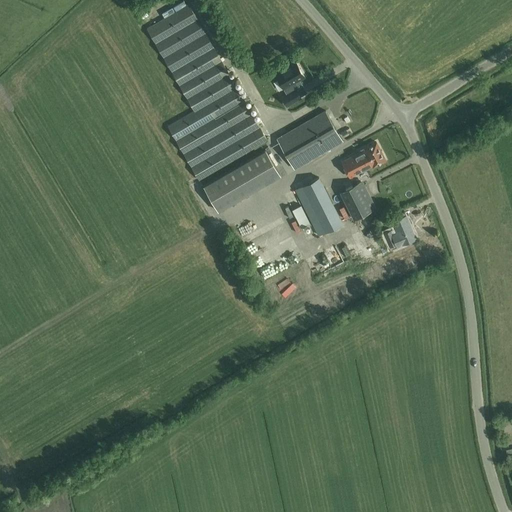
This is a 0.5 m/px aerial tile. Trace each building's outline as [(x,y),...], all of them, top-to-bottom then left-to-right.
[(149,0),(145,0),(135,4),(140,17),(153,12),(149,0)] [(200,179),(226,164),(268,140),(189,4),(148,28),(195,110),(169,125),(200,179)] [(285,88),(288,93),(282,97),(287,105),(301,97),(300,96),(306,92),(299,80),(305,76),(296,61),(275,73),(284,88),(285,88)] [(326,110),(277,138),(295,168),(343,140),(331,119),(326,110)] [(342,118),(349,116),(348,110),(340,112),(342,118)] [(361,151),(342,161),(350,177),(366,168),(366,169),(386,159),(377,142),(360,150),(361,151)] [(266,149),(204,185),(218,210),(281,174),(266,149)] [(313,190),(323,185),(319,177),(296,189),(319,235),(342,223),(326,191),(316,196),(313,190)] [(358,182),(340,191),(354,219),(376,207),(364,183),(359,185),(358,182)] [(418,199),(427,197),(425,190),(417,192),(418,199)] [(251,233),(248,228),(258,221),(254,216),(237,228),(244,238),(251,233)] [(398,233),(393,235),(390,231),(381,235),(385,245),(388,243),(390,247),(397,245),(397,246),(415,238),(405,216),(393,222),(398,233)] [(511,441),(503,442),(504,449),(511,448),(511,441)]
